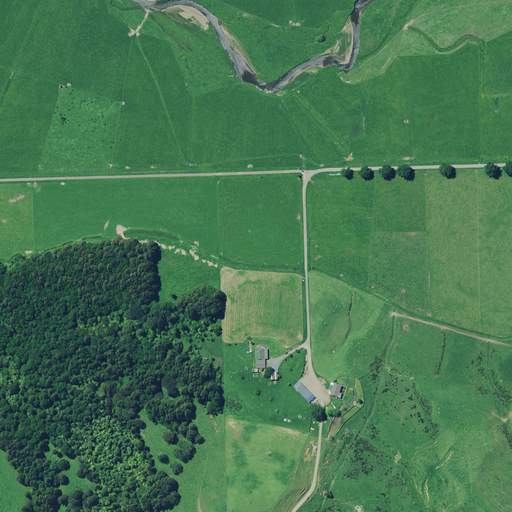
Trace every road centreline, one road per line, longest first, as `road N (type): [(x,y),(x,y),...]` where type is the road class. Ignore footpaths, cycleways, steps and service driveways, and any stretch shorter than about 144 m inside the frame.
road 1 (unclassified): [(511,163),(0,178)]
road 2 (track): [(292,511),(318,464),(323,391),(309,371)]
